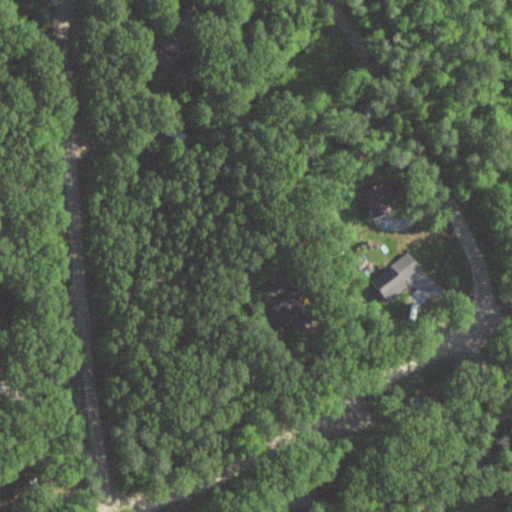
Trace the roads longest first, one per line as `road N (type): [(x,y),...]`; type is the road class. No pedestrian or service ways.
road 1 (residential): [(116,509),(98,456),(79,282),(64,18),(71,0),(323,1),(426,156),(488,288)]
road 2 (residential): [(488,288),(453,345),(200,487),(116,509)]
